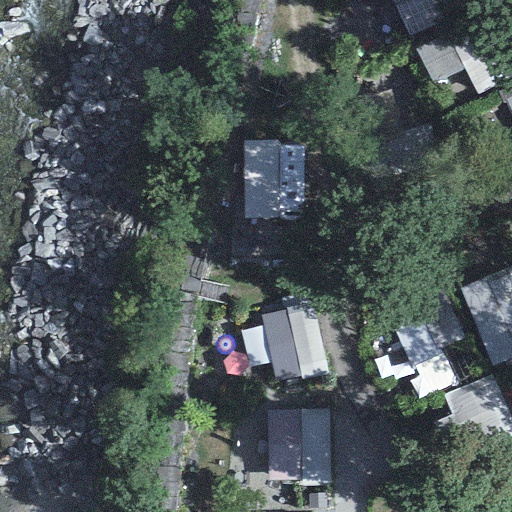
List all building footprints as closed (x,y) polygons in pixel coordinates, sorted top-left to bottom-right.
[(402,0),(418,40),(493,12),(488,0),(402,0)] [(480,26),(456,37),(481,95),(506,84),(480,26)] [(252,159),(274,170),(293,135),(270,123),(252,159)] [(501,365),(511,360),(511,266),(469,284),(501,365)] [(314,309),(271,320),(287,382),(330,371),(314,309)] [(277,481),(342,479),(340,405),(274,407),(277,481)]
